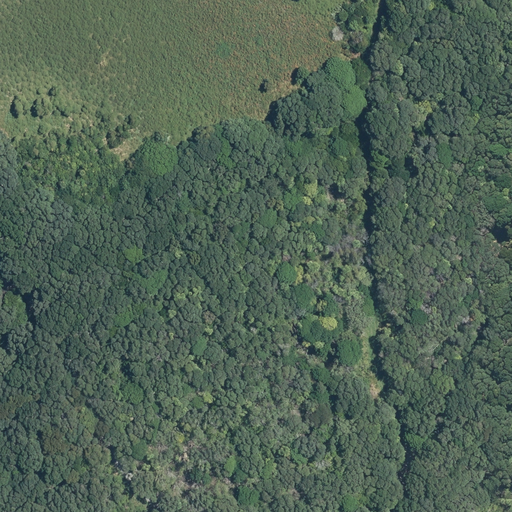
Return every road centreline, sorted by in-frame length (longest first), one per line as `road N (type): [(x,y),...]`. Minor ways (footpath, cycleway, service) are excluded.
road 1 (track): [(385,0),(376,47),(381,382),(406,472)]
road 2 (track): [(180,511),(137,475),(50,312),(0,245)]
road 3 (track): [(391,511),(455,367),(511,281)]
